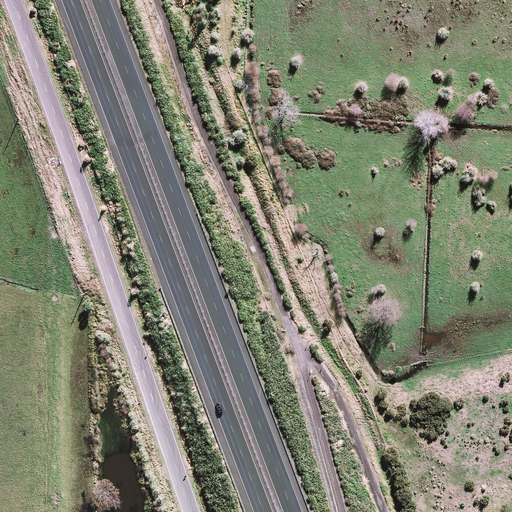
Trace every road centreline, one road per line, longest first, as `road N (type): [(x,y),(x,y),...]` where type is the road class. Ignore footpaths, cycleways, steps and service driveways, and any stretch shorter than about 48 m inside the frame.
road 1 (motorway): [(100,0),(293,511)]
road 2 (motorway): [(263,511),(71,0)]
road 3 (unclassified): [(15,0),(193,511)]
